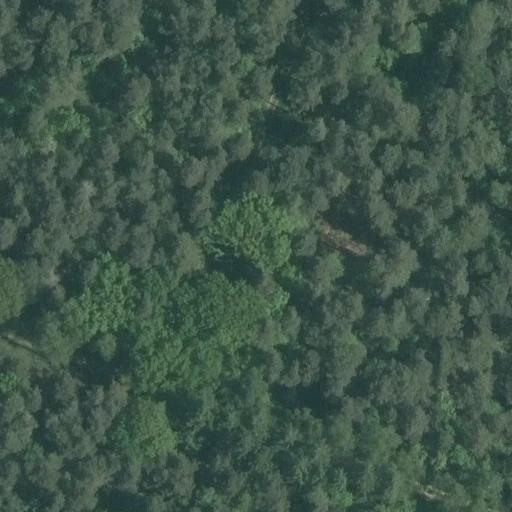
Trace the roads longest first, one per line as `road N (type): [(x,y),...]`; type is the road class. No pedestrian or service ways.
road 1 (track): [(155,391),(310,0)]
road 2 (track): [(485,511),(155,391)]
road 3 (track): [(155,391),(0,329)]
road 4 (track): [(107,511),(155,391)]
